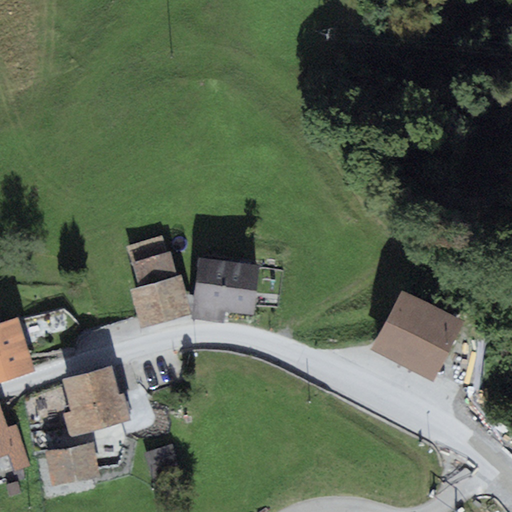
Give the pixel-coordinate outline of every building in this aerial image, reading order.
[(164,232),(129,245),(133,257),(169,245),(164,232)] [(142,288),(132,291),(141,325),(186,312),(170,253),(135,262),(142,288)] [(257,266),(201,260),(195,315),(220,318),(222,307),(251,310),(257,266)] [(470,322),(409,290),(378,349),(438,381),(470,322)] [(19,317),(0,323),(0,379),(36,367),(19,317)] [(111,366),(61,380),(70,411),(62,413),(69,437),(131,419),(123,393),(119,394),(111,366)] [(0,405),(0,404),(0,459),(8,457),(13,476),(31,471),(17,426),(8,429),(0,405)] [(92,441),(44,451),(52,486),(99,476),(92,441)] [(151,451),(143,453),(151,476),(179,467),(172,444),(165,446),(164,442),(149,447),(151,451)]
